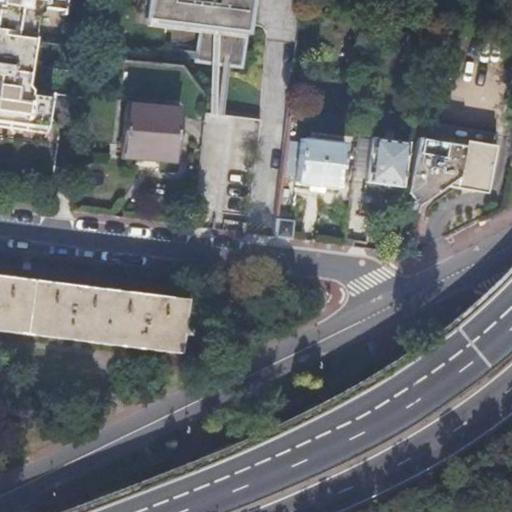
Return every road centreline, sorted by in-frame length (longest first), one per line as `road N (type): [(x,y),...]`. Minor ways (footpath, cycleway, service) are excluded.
road 1 (tertiary): [(390,307),(0,494)]
road 2 (trunk): [(511,307),(464,356),(377,412),(254,474),(154,511)]
road 3 (residential): [(0,224),(351,271),(390,307)]
road 4 (trunk): [(289,511),(406,456),(511,379)]
